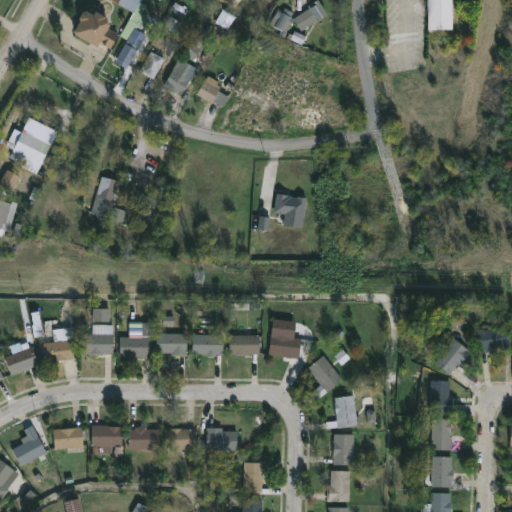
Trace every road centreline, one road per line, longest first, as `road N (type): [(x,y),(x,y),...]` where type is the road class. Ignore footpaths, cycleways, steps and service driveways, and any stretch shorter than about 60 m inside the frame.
road 1 (residential): [(290,511),(291,416),(269,399),(89,401),(0,427)]
road 2 (residential): [(378,129),(296,147),(202,140),(115,102),(21,40)]
road 3 (residential): [(360,0),(366,74),(397,178)]
